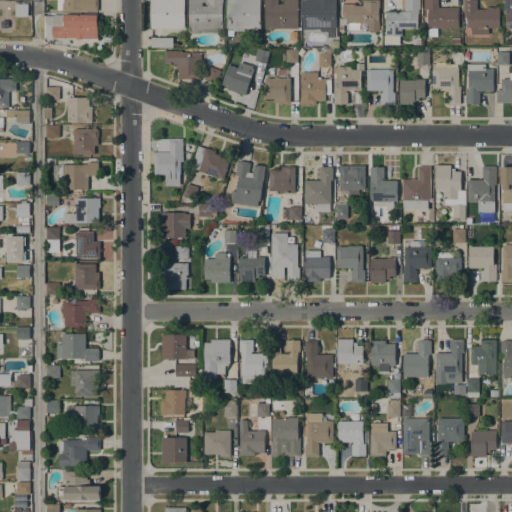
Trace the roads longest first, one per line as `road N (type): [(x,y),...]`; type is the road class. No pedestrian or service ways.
road 1 (residential): [(511,136),(285,137),(54,60),(0,55)]
road 2 (residential): [(130,511),(129,0)]
road 3 (residential): [(130,311),(511,310)]
road 4 (residential): [(130,485),(511,485)]
